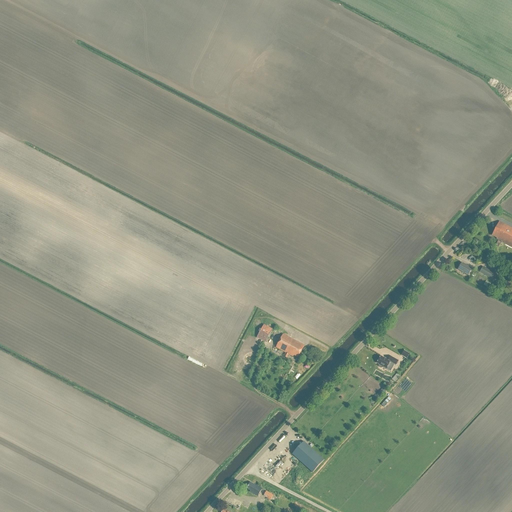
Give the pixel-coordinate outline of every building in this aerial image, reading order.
[(511,248),(511,228),(499,222),(492,236),(497,238),(496,240),(499,241),(497,243),(496,246),(498,247),(501,242),(511,248)] [(441,271),(448,262),(444,259),(437,267),(441,271)] [(468,276),(472,269),(467,266),(466,267),(461,264),(458,270),(468,276)] [(492,279),(495,274),(483,267),(480,272),(492,279)] [(266,341),(271,331),(263,327),(258,336),(266,341)] [(298,358),(304,346),(283,334),(276,348),(286,353),(284,357),(287,358),(289,355),(293,357),(294,356),(298,358)] [(409,354),(404,351),(401,356),(406,359),(409,354)] [(382,368),(383,368),(383,367),(386,369),(388,366),(392,368),(394,365),(396,365),(398,361),(390,356),(388,361),(381,356),(377,363),(379,365),(379,366),(380,367),(381,368),(382,368)] [(380,398),(386,392),(382,389),(377,395),(380,398)] [(313,473),(324,460),(304,442),(292,454),(313,473)] [(258,497),(262,489),(256,486),(250,483),(247,489),(251,491),(250,492),(258,497)] [(275,499),(276,497),(266,491),(264,496),(271,500),(272,498),(275,499)]
